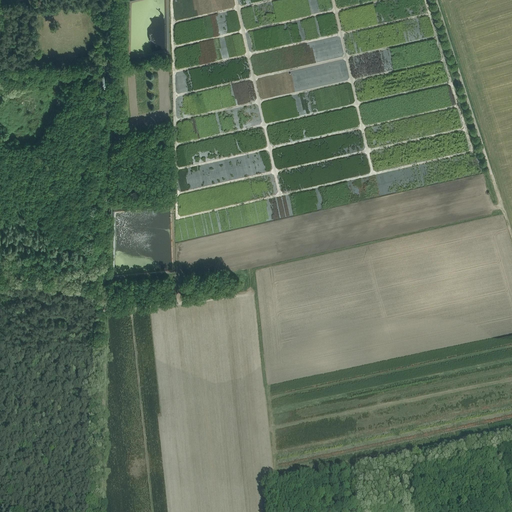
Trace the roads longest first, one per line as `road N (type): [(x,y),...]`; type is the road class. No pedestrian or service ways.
road 1 (track): [(108,134),(99,511)]
road 2 (unclassified): [(503,211),(436,0)]
road 3 (unclassified): [(108,134),(113,0)]
